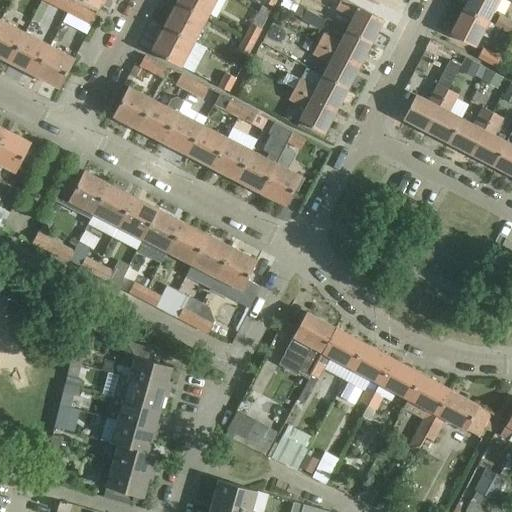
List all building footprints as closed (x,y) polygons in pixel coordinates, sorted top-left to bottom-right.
[(67,12),(72,2),(67,0),(55,0),(53,5),(67,12)] [(207,17),(215,0),(177,0),(177,1),(207,17)] [(353,17),(347,30),(370,43),(383,20),(359,7),(358,8),(343,0),(340,0),(336,8),(353,17)] [(498,0),(467,0),(463,8),(487,21),(498,0)] [(177,1),(164,26),(194,41),(207,17),(177,1)] [(85,9),(72,2),(67,12),(80,19),(85,9)] [(294,13),(293,14),(302,18),(306,10),(298,5),(294,13)] [(487,21),(463,8),(450,33),(474,46),(487,21)] [(511,21),(499,15),(494,26),(511,35),(511,32),(511,21)] [(0,20),(0,57),(9,62),(25,33),(0,20)] [(254,42),(261,29),(250,23),(244,36),(254,42)] [(194,41),(164,26),(151,51),(181,66),(194,41)] [(359,65),(370,43),(347,30),(340,43),(322,34),(317,44),(359,65)] [(49,45),(25,33),(9,62),(34,75),(49,45)] [(248,56),(254,42),(244,36),(237,50),(248,56)] [(307,40),(303,47),(311,52),(315,45),(307,40)] [(323,75),(347,88),(359,65),(317,44),(312,53),(330,62),(323,75)] [(74,58),(49,45),(34,75),(59,88),(74,58)] [(501,58),(482,48),(477,58),(496,68),(501,58)] [(169,68),(145,55),(139,65),(164,78),(169,68)] [(229,91),(235,78),(225,73),(219,85),(229,91)] [(189,91),(194,81),(181,74),(176,84),(189,91)] [(335,110),(347,88),(323,75),(316,88),(299,79),(294,88),(335,110)] [(194,81),(189,91),(202,98),(207,87),(194,81)] [(403,118),(426,131),(447,89),(438,84),(429,102),(415,95),(403,118)] [(511,85),(509,84),(501,98),(511,104),(511,85)] [(137,129),(153,99),(128,86),(113,116),(137,129)] [(335,110),(294,88),(289,99),(306,108),(299,121),(323,133),(335,110)] [(457,94),(447,89),(426,131),(448,142),(461,119),(448,112),(457,94)] [(167,106),(153,99),(137,129),(162,142),(178,112),(184,101),(176,97),(171,99),(167,106)] [(238,116),(243,106),(230,99),(225,109),(238,116)] [(256,113),(243,106),(238,116),(251,123),(256,113)] [(473,125),(461,119),(448,142),(471,154),(492,113),(483,108),(473,125)] [(202,125),(178,112),(162,142),(187,155),(202,125)] [(502,118),(492,113),(471,154),(493,166),(506,142),(493,135),(502,118)] [(252,150),(236,180),(260,193),(276,163),(287,142),(292,132),(274,122),(268,133),(271,135),(263,150),(268,153),(266,158),(252,150)] [(202,125),(187,155),(211,167),(227,138),(202,125)] [(511,128),(506,142),(493,166),(511,175),(511,128)] [(31,143),(6,130),(0,140),(0,164),(15,172),(31,143)] [(305,139),(292,132),(287,142),(300,149),(305,139)] [(211,167),(236,180),(252,150),(227,138),(211,167)] [(301,176),(276,163),(260,193),(285,206),(301,176)] [(359,163),(344,191),(367,203),(382,175),(359,163)] [(58,194),(94,213),(109,184),(84,171),(80,178),(69,172),(58,194)] [(118,226),(133,196),(109,184),(94,213),(118,226)] [(143,238),(158,209),(133,196),(118,226),(143,238)] [(143,238),(167,251),(183,222),(158,209),(143,238)] [(207,234),(183,222),(167,251),(192,264),(207,234)] [(231,247),(207,234),(192,264),(216,277),(231,247)] [(69,260),(74,250),(50,237),(44,249),(67,262),(68,259),(69,260)] [(93,275),(99,264),(85,257),(90,247),(79,241),(74,250),(69,260),(80,265),(79,267),(93,275)] [(231,247),(216,277),(241,290),(257,260),(231,247)] [(112,271),(99,264),(93,275),(106,281),(112,271)] [(129,293),(142,300),(148,289),(155,274),(148,270),(141,285),(134,282),(129,293)] [(156,307),(162,296),(148,289),(142,300),(156,307)] [(191,324),(197,314),(183,307),(178,317),(191,324)] [(293,336),(284,353),(304,364),(299,373),(308,378),(310,374),(318,361),(322,352),(335,328),(306,312),(293,336)] [(213,322),(197,314),(191,324),(207,333),(213,322)] [(90,317),(82,315),(75,345),(83,347),(90,317)] [(364,344),(336,328),(323,352),(351,368),(364,344)] [(131,366),(128,378),(165,388),(172,366),(147,359),(150,348),(125,341),(119,363),(131,366)] [(393,359),(364,344),(351,368),(380,383),(393,359)] [(74,349),(71,362),(81,364),(84,352),(74,349)] [(393,359),(380,383),(407,398),(402,407),(404,408),(422,375),(393,359)] [(325,365),(318,361),(310,374),(318,378),(325,365)] [(81,364),(71,362),(68,373),(77,376),(81,364)] [(159,410),(165,388),(128,378),(119,375),(113,397),(122,399),(159,410)] [(416,453),(425,436),(450,390),(422,375),(408,399),(404,408),(424,419),(408,449),(416,453)] [(368,405),(374,393),(367,389),(360,401),(368,405)] [(491,412),(450,390),(425,436),(433,440),(445,418),(478,436),(491,412)] [(60,404),(70,407),(73,395),(63,392),(60,404)] [(382,397),(374,393),(368,405),(375,409),(382,397)] [(154,431),(159,410),(122,399),(116,420),(154,431)] [(70,407),(60,404),(57,416),(67,419),(70,407)] [(228,429),(226,434),(265,455),(267,450),(277,433),(238,411),(228,429)] [(511,442),(511,412),(499,436),(511,442)] [(148,452),(154,431),(116,420),(106,417),(99,439),(117,443),(148,452)] [(298,466),(311,434),(284,423),(271,455),(298,466)] [(50,447),(59,450),(62,437),(53,435),(50,447)] [(111,465),(149,475),(155,454),(148,452),(117,443),(111,465)] [(59,450),(50,447),(47,459),(56,461),(59,450)] [(305,454),(298,467),(311,474),(318,461),(305,454)] [(486,511),(511,465),(511,457),(509,456),(499,475),(487,468),(475,490),(476,491),(466,511),(467,511),(486,511)] [(141,503),(149,475),(111,465),(105,487),(133,495),(132,500),(141,503)] [(250,511),(256,491),(237,485),(217,480),(208,511),(250,511)] [(389,509),(395,495),(383,490),(377,504),(389,509)]
